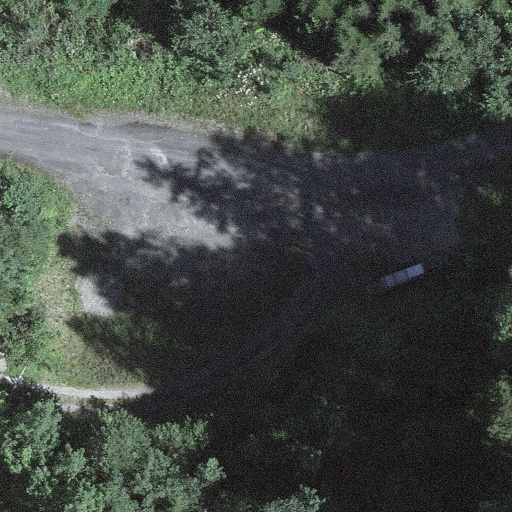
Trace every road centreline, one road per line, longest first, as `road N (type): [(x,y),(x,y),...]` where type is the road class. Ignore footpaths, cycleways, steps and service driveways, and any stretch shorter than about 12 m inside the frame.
road 1 (unclassified): [(0,127),(330,151),(511,131)]
road 2 (track): [(0,383),(48,392),(165,391),(262,344),(304,308),(325,250),(330,151)]
